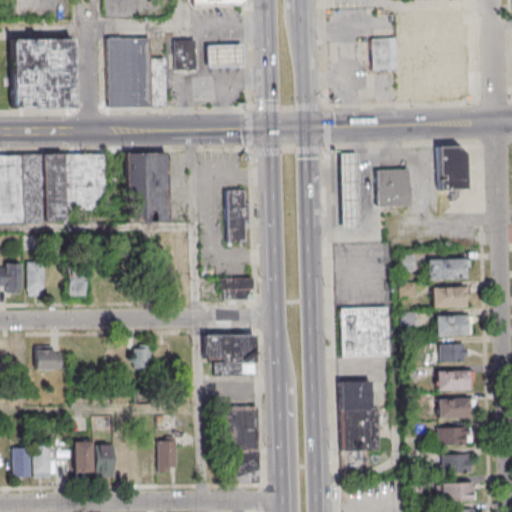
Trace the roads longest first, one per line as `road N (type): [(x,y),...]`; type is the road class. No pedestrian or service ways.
road 1 (residential): [(493,123),(505,511)]
road 2 (residential): [(284,500),(0,502)]
road 3 (residential): [(278,318),(0,320)]
road 4 (tertiary): [(273,129),(0,132)]
road 5 (secondary): [(317,511),(309,249)]
road 6 (tertiary): [(511,122),(305,129)]
road 7 (secondary): [(273,129),(278,318)]
road 8 (secondary): [(279,327),(292,380),(296,511)]
road 9 (secondary): [(280,376),(284,511)]
road 10 (secondary): [(269,0),(273,129)]
road 11 (residential): [(488,0),(493,123)]
road 12 (secondary): [(309,249),(305,129)]
